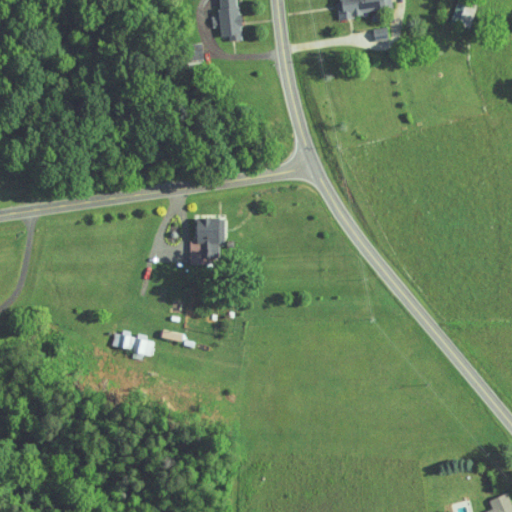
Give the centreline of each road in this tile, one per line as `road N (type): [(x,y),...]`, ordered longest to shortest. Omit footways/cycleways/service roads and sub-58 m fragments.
road 1 (tertiary): [(511,423),(366,247),(322,180),(293,96),(278,0)]
road 2 (residential): [(317,169),(0,215)]
